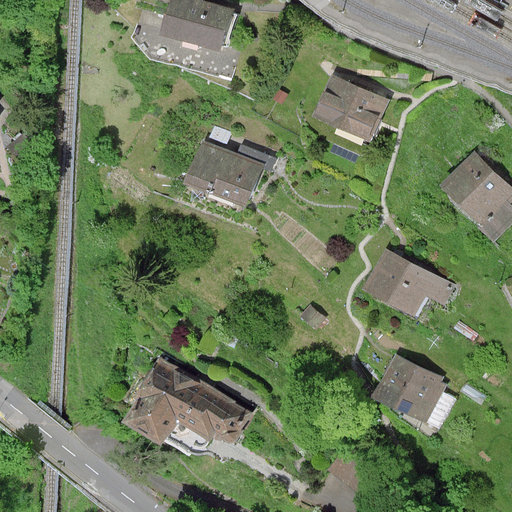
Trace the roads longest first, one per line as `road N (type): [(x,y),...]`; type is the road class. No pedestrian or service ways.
road 1 (motorway): [(219,0),(511,257)]
road 2 (tertiary): [(0,394),(147,511)]
